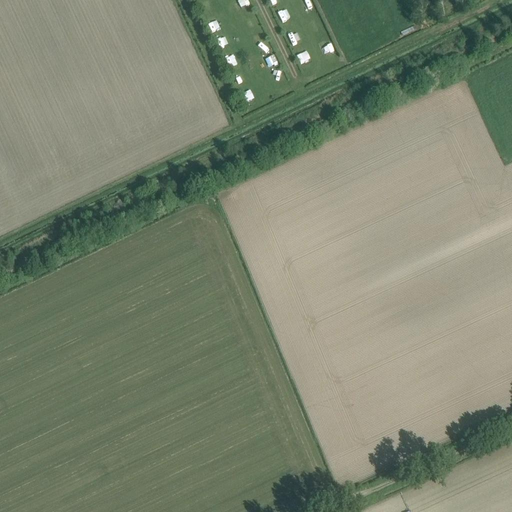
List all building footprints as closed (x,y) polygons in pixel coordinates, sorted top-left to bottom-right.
[(247,0),(240,0),(234,4),(238,11),(250,4),(247,0)] [(250,25),(254,31),(260,27),(256,21),(250,25)] [(338,50),(329,53),(331,61),(340,58),(338,50)] [(277,81),(285,78),(281,70),(273,74),(277,81)] [(253,90),(244,96),(248,104),(258,98),(253,90)]
